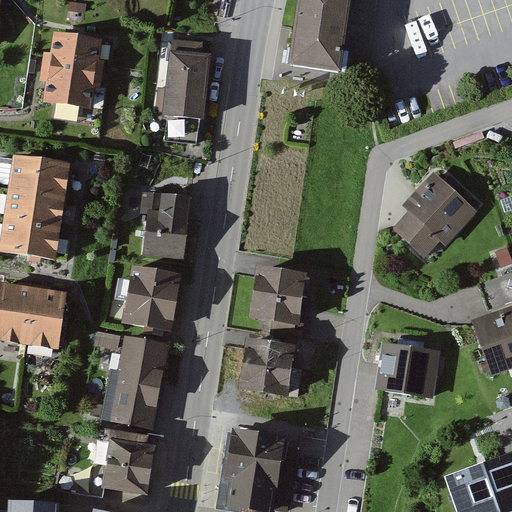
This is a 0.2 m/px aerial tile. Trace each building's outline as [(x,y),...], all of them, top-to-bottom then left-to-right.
[(348,0),(301,0),(292,65),(338,72),(348,0)] [(111,44),(61,39),(54,107),(105,112),(111,44)] [(210,56),(174,50),(163,118),(170,119),(167,142),(196,146),(210,56)] [(68,175),(16,168),(3,262),(55,270),(68,175)] [(434,183),(407,214),(413,219),(398,237),(426,261),(440,245),(445,249),(473,217),(434,183)] [(189,209),(154,204),(146,261),(181,266),(189,209)] [(319,282),(266,274),(258,329),(311,337),(319,282)] [(182,284),(136,276),(127,330),(173,338),(182,284)] [(64,304),(4,295),(0,325),(0,345),(57,353),(64,304)] [(511,314),(478,328),(497,379),(511,372),(511,314)] [(172,354),(126,345),(109,425),(156,435),(172,354)] [(313,354),(253,345),(244,402),(305,411),(313,354)] [(436,361),(387,353),(381,395),(430,402),(436,361)] [(285,511),(296,442),(241,434),(230,507),(263,511),(285,511)] [(154,456),(112,448),(103,494),(145,502),(154,456)] [(511,511),(511,464),(455,485),(464,511),(511,511)]
